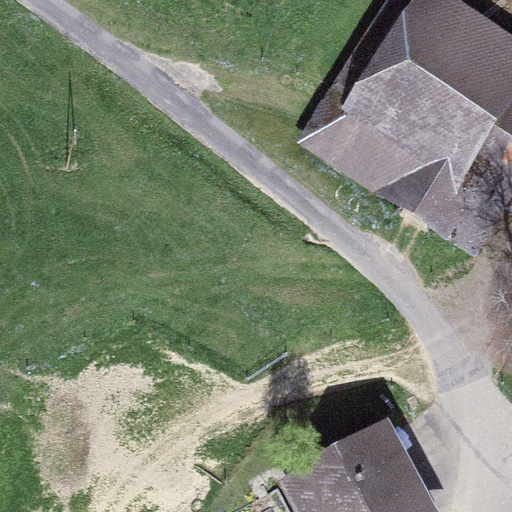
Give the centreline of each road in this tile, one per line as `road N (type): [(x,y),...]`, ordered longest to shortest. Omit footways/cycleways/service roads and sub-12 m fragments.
road 1 (track): [(37,0),(318,216),(421,310),(462,366),(489,459),(511,490)]
road 2 (track): [(114,511),(186,432),(238,398),(310,372),(462,366),(511,320)]
